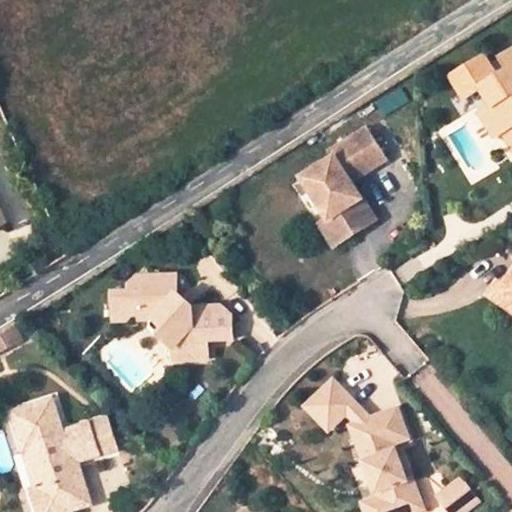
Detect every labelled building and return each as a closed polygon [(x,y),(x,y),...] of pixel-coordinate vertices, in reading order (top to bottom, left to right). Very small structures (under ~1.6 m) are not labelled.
[(511,56),(508,59),(511,65),(511,78),(485,96),(499,118),(485,126),(498,149),(505,144),(511,154),(511,153),(511,56)] [(487,60),(455,80),(465,96),(497,76),(487,60)] [(402,87),(377,102),(385,116),(410,100),(402,87)] [(331,214),(347,240),(382,218),(357,179),(389,159),(369,128),(333,151),(339,160),(309,179),(331,214)] [(347,240),(331,214),(323,219),(339,244),(347,240)] [(511,274),(500,294),(511,302),(505,313),(511,316),(511,274)] [(173,353),(173,363),(191,363),(192,345),(208,345),(232,345),(232,323),(221,310),(192,311),(178,295),(179,276),(140,275),(131,284),(131,295),(115,295),(113,317),(126,318),(129,313),(139,313),(144,318),(158,319),(167,330),(159,336),(173,353)] [(481,303),(503,316),(505,313),(511,302),(500,294),(489,288),(481,303)] [(129,313),(126,318),(130,323),(139,323),(144,318),(139,313),(129,313)] [(158,319),(150,325),(159,336),(167,330),(158,319)] [(192,345),(191,363),(208,363),(208,345),(192,345)] [(342,384),(313,408),(333,433),(362,409),(342,384)] [(67,431),(57,396),(14,407),(26,450),(35,448),(46,484),(31,489),(37,511),(49,511),(87,502),(75,462),(101,455),(93,424),(67,431)] [(373,506),(375,511),(423,511),(413,483),(406,485),(403,476),(396,459),(394,453),(406,447),(394,417),(357,432),(363,449),(356,452),(363,470),(369,487),(376,505),(373,506)] [(357,432),(350,435),(356,452),(363,449),(357,432)] [(407,454),(396,459),(403,476),(414,471),(421,460),(407,454)] [(369,487),(363,470),(358,472),(355,478),(358,485),(365,488),(369,487)] [(460,477),(434,498),(445,511),(471,511),(482,503),(460,477)]
